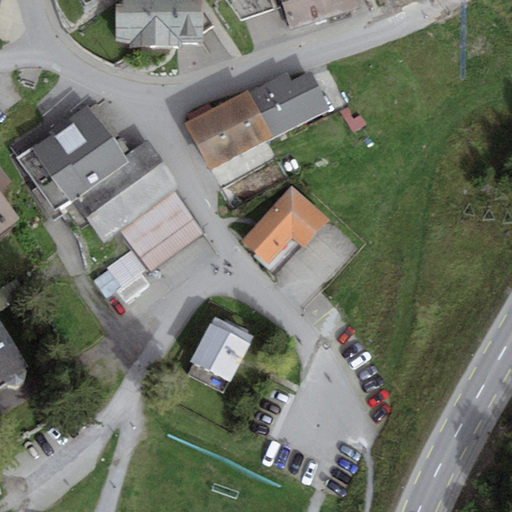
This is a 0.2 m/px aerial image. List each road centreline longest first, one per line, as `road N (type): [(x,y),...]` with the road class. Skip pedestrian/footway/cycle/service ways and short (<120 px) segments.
road 1 (residential): [(148,98),(152,118),(238,264),(354,414)]
road 2 (residential): [(148,98),(205,90),(395,25),(442,0)]
road 3 (primary): [(418,511),(511,337)]
road 4 (residential): [(32,0),(47,42),(64,60),(148,98)]
